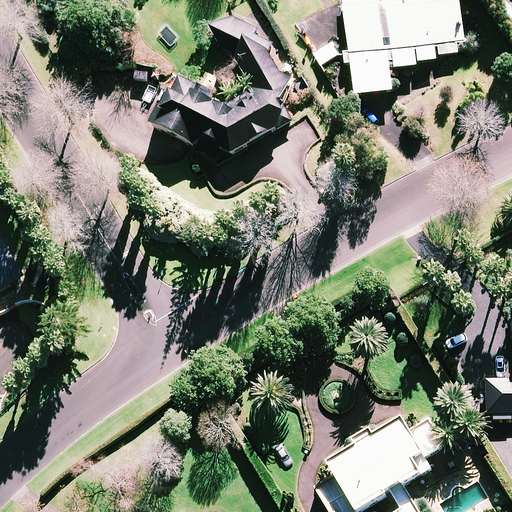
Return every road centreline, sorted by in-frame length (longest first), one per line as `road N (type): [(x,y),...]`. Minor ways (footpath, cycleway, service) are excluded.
road 1 (residential): [(511,152),(395,209),(185,334)]
road 2 (residential): [(0,60),(103,238)]
road 3 (residential): [(150,356),(0,480)]
road 4 (residential): [(150,356),(103,238)]
road 5 (residential): [(103,238),(185,334)]
